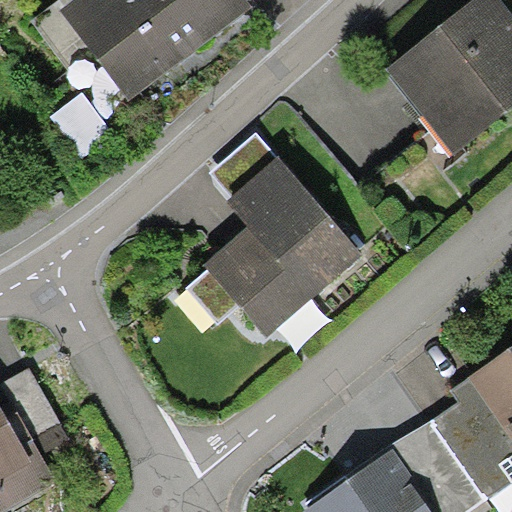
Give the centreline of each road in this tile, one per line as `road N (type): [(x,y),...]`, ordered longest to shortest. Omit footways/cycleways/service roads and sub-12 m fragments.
road 1 (residential): [(511,218),(187,498)]
road 2 (residential): [(47,277),(356,0)]
road 3 (residential): [(47,277),(187,498)]
